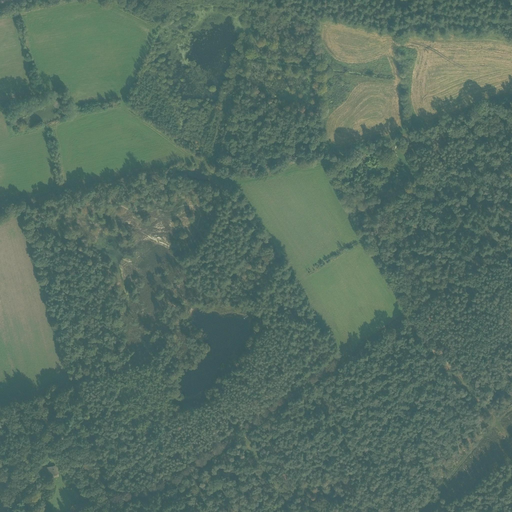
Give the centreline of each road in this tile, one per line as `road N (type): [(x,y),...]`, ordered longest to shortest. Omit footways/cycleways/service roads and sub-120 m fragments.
road 1 (track): [(511,237),(171,481),(75,511)]
road 2 (track): [(23,213),(108,498)]
road 3 (track): [(250,322),(270,318),(385,511)]
road 4 (track): [(511,442),(405,315)]
road 5 (track): [(511,408),(416,511)]
